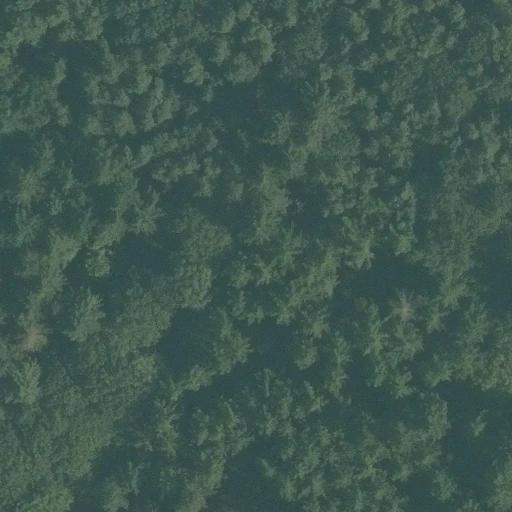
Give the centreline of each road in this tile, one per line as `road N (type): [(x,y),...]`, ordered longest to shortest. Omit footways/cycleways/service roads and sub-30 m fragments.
road 1 (track): [(183,292),(511,369)]
road 2 (track): [(0,182),(183,292)]
